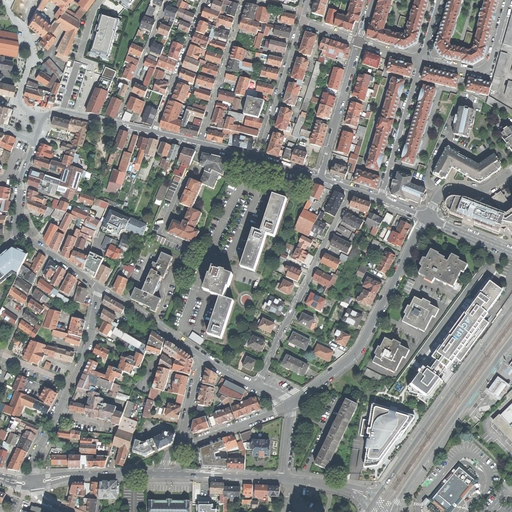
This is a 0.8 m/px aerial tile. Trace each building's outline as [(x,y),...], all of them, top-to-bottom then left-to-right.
[(40,10),(41,10),(47,0),(42,0),(38,8),(40,10)] [(51,0),(61,7),(65,10),(68,5),(69,6),(73,1),(72,0),(71,0),(51,0)] [(82,7),(86,11),(94,0),(81,0),(78,4),(81,7),(82,7)] [(316,0),(315,4),(312,13),(323,17),(327,0),(316,0)] [(352,0),(348,16),(351,17),(351,19),(341,16),(338,28),(352,32),(354,26),(355,22),(358,23),(362,10),(364,0),(352,0)] [(379,0),(375,15),(372,26),(370,26),(369,30),(367,35),(369,38),(391,45),(406,49),(411,46),(416,43),(420,31),(419,31),(421,24),(427,2),(428,0),(379,0)] [(439,35),(438,35),(435,46),(438,51),(441,57),(452,60),(453,59),(461,61),(461,62),(473,64),(478,61),(483,59),(486,48),(486,47),(487,42),(486,42),(493,19),(494,20),(495,18),(495,16),(494,16),(498,0),(449,0),(448,6),(447,5),(447,7),(446,9),(447,9),(442,24),(441,26),(441,28),(439,35)] [(223,6),(223,5),(223,4),(220,3),(215,1),(213,5),(212,9),(220,12),(223,6)] [(229,7),(227,15),(235,17),(237,11),(239,5),(231,2),(229,7)] [(245,14),(243,18),(253,21),(257,7),(247,4),(245,12),(245,14)] [(145,16),(151,18),(155,9),(149,6),(145,16)] [(65,10),(61,7),(54,16),(57,19),(63,12),(65,10)] [(78,13),(74,18),(78,21),(86,11),(82,7),(78,13)] [(177,16),(179,11),(169,7),(167,11),(165,16),(172,18),(175,20),(175,19),(177,16)] [(257,16),(266,19),(268,10),(263,8),(259,7),(257,16)] [(177,16),(184,19),(187,12),(179,9),(179,10),(179,11),(177,16)] [(202,17),(215,21),(217,22),(220,14),(205,9),(204,13),(202,16),(202,17)] [(511,10),(503,44),(510,46),(511,38),(511,10)] [(37,12),(36,15),(46,23),(48,20),(38,13),(37,12)] [(63,26),(68,29),(75,33),(76,33),(79,21),(78,21),(74,18),(63,12),(57,19),(55,21),(55,22),(63,26)] [(184,19),(192,23),(192,22),(193,19),(195,15),(187,12),(184,19)] [(281,22),(293,24),(294,20),(296,16),(283,13),(282,18),(281,22)] [(32,29),(41,37),(51,26),(46,23),(36,15),(34,14),(28,26),(32,29)] [(120,20),(102,15),(102,16),(100,22),(99,26),(97,32),(97,34),(98,34),(98,36),(94,35),(94,36),(94,38),(93,40),(95,41),(94,44),(91,53),(97,55),(97,56),(103,58),(103,57),(109,58),(114,40),(116,33),(118,28),(120,21),(120,20)] [(219,24),(231,27),(233,24),(234,20),(220,16),(217,23),(219,24)] [(144,28),(151,31),(153,26),(155,22),(144,18),(140,27),(144,28)] [(242,24),(240,29),(257,34),(260,24),(243,19),(242,24)] [(63,26),(55,22),(47,32),(48,32),(54,38),(63,26)] [(180,26),(179,29),(188,33),(190,29),(191,26),(182,22),(180,26)] [(208,29),(209,28),(208,27),(209,25),(200,22),(198,26),(196,32),(204,35),(206,31),(207,32),(208,29)] [(165,36),(168,38),(171,30),(161,25),(160,29),(158,33),(165,36)] [(292,30),(276,26),(274,34),(289,38),(290,34),(292,30)] [(264,35),(263,38),(268,40),(269,36),(271,36),(273,29),(266,27),(265,30),(264,35)] [(216,28),(213,35),(228,39),(229,36),(230,32),(216,28)] [(64,54),(68,56),(75,33),(68,29),(57,51),(57,52),(64,54)] [(0,54),(17,57),(17,49),(17,41),(17,33),(0,30),(0,54)] [(174,43),(177,38),(179,33),(175,31),(171,30),(168,38),(167,40),(174,43)] [(43,46),(47,49),(56,38),(54,38),(48,32),(39,43),(43,46)] [(303,43),(313,47),(317,36),(306,33),(304,38),(303,43)] [(194,38),(193,42),(202,46),(205,37),(196,34),(194,38)] [(203,49),(206,50),(207,47),(208,43),(210,39),(209,38),(205,37),(202,46),(201,49),(202,49),(203,49)] [(323,38),(320,50),(324,51),(327,52),(331,41),(327,39),(323,38)] [(210,44),(209,47),(224,52),(225,48),(226,45),(212,40),(210,44)] [(271,41),(269,50),(285,53),(286,49),(287,45),(271,41)] [(348,47),(331,41),(327,52),(327,53),(336,56),(347,60),(348,55),(350,50),(348,47)] [(159,55),(161,56),(164,48),(154,43),(153,47),(151,52),(159,55)] [(178,61),(180,54),(183,47),(174,43),(172,48),(170,55),(169,58),(178,61)] [(307,55),(310,56),(313,47),(303,43),(301,48),(300,53),(304,54),(303,55),(306,56),(307,55)] [(136,56),(141,57),(142,53),(144,49),(132,45),(129,53),(134,55),(136,56)] [(189,51),(187,56),(198,60),(202,49),(201,49),(191,45),(189,51)] [(242,53),(243,50),(234,48),(233,53),(231,59),(240,61),(242,53)] [(207,57),(206,59),(220,64),(221,60),(222,57),(208,52),(207,57)] [(491,84),(490,89),(497,91),(508,54),(500,52),(491,84)] [(366,53),(362,64),(377,69),(381,58),(373,55),(366,53)] [(157,66),(173,72),(176,67),(177,62),(161,56),(158,63),(157,66)] [(283,59),(270,56),(269,60),(268,64),(280,67),(282,63),(283,59)] [(0,67),(11,70),(11,66),(12,61),(3,60),(0,58),(0,67)] [(185,62),(183,67),(185,68),(196,72),(199,65),(200,63),(199,63),(187,58),(185,62)] [(49,59),(44,63),(52,72),(56,77),(61,82),(63,74),(49,59)] [(132,59),(130,64),(137,67),(139,62),(139,61),(132,59)] [(154,62),(148,59),(146,62),(145,66),(151,69),(155,70),(156,69),(157,66),(158,63),(156,62),(154,62)] [(229,64),(228,69),(237,72),(238,68),(239,62),(231,59),(229,64)] [(295,68),(305,72),(308,62),(305,61),(305,60),(302,59),(302,60),(298,59),(296,63),(295,68)] [(390,60),(387,72),(410,77),(412,68),(411,65),(399,63),(390,60)] [(241,67),(251,70),(251,71),(253,72),(255,65),(240,61),(239,62),(238,68),(240,68),(241,67)] [(51,73),(52,72),(44,63),(39,68),(41,70),(43,70),(49,75),(50,74),(49,74),(50,72),(51,73)] [(123,78),(131,81),(134,73),(137,67),(130,64),(129,64),(128,66),(123,78)] [(203,68),(202,72),(216,76),(217,72),(219,69),(217,68),(207,65),(205,65),(204,64),(203,68)] [(315,67),(313,74),(320,76),(322,69),(315,67)] [(103,74),(102,76),(113,80),(117,72),(106,68),(103,74)] [(263,68),(261,76),(277,80),(278,75),(279,71),(263,68)] [(295,80),(298,81),(302,83),(305,72),(295,68),(293,73),(292,78),(296,79),(295,80)] [(334,68),(331,78),(341,81),(342,76),(344,71),(334,68)] [(146,89),(148,89),(153,77),(155,70),(151,69),(145,84),(146,89)] [(425,71),(422,80),(456,88),(459,76),(449,74),(435,71),(428,69),(425,71)] [(181,74),(179,78),(193,83),(196,75),(182,70),(181,74)] [(46,85),(48,82),(51,78),(40,71),(38,75),(35,79),(46,85)] [(159,71),(156,79),(158,80),(162,81),(165,73),(159,71)] [(313,74),(309,86),(315,89),(320,76),(313,74)] [(356,86),(367,89),(370,80),(371,77),(365,75),(364,77),(359,75),(359,78),(356,86)] [(102,76),(97,89),(108,93),(113,80),(102,76)] [(200,84),(212,88),(214,85),(215,81),(199,76),(196,83),(200,84)] [(245,97),(248,89),(250,79),(241,77),(238,86),(236,95),(245,97)] [(331,78),(328,88),(338,91),(339,86),(341,81),(331,78)] [(378,129),(367,168),(378,171),(379,167),(380,167),(382,162),(383,156),(386,144),(390,133),(393,125),(394,121),(393,121),(398,106),(400,97),(403,90),(404,86),(403,86),(404,82),(393,78),(381,117),(377,129),(378,129)] [(488,95),(490,89),(491,84),(480,81),(469,79),(466,90),(488,95)] [(153,91),(164,96),(167,89),(169,84),(162,81),(158,80),(153,91)] [(52,90),(51,93),(56,95),(60,84),(55,82),(52,90)] [(259,82),(257,91),(258,91),(272,94),(273,90),(274,86),(259,82)] [(14,87),(0,83),(0,93),(11,96),(13,91),(14,87)] [(119,96),(124,98),(126,92),(128,86),(123,84),(122,89),(119,96)] [(176,91),(173,99),(184,103),(190,88),(179,84),(176,91)] [(294,85),(290,84),(288,88),(287,93),(298,97),(301,86),(297,84),(297,85),(294,84),(294,85)] [(134,93),(144,97),(148,89),(146,89),(137,85),(135,89),(134,93)] [(305,99),(311,101),(312,98),(315,89),(309,86),(305,99)] [(358,97),(358,99),(364,101),(365,96),(367,89),(356,86),(355,90),(353,96),(358,97)] [(403,158),(402,162),(413,165),(436,89),(424,86),(423,90),(422,90),(421,95),(419,101),(420,101),(417,111),(410,135),(406,146),(404,152),(402,157),(403,158)] [(40,100),(42,91),(38,89),(37,91),(26,88),(25,91),(23,95),(30,97),(34,99),(40,100)] [(93,114),(99,115),(108,93),(97,89),(93,99),(90,104),(87,113),(93,114)] [(144,97),(155,102),(160,104),(163,96),(148,89),(144,97)] [(197,89),(194,96),(209,100),(210,97),(211,93),(197,89)] [(254,94),(255,90),(248,89),(245,97),(248,97),(256,99),(257,94),(254,94)] [(49,96),(50,92),(43,90),(42,91),(40,100),(42,101),(41,105),(39,105),(39,107),(44,107),(49,96)] [(230,102),(233,103),(235,98),(236,95),(221,91),(220,95),(219,99),(224,101),(227,101),(230,102)] [(288,104),(287,105),(290,106),(291,105),(294,106),(298,97),(287,93),(285,98),(284,103),(288,104)] [(325,93),(321,105),(333,109),(334,103),(336,99),(331,97),(332,95),(325,93)] [(457,96),(451,94),(449,100),(454,102),(457,96)] [(30,97),(23,95),(25,103),(28,106),(33,106),(33,101),(34,99),(30,97)] [(507,115),(509,108),(488,95),(486,103),(500,111),(507,115)] [(54,98),(49,96),(44,107),(47,107),(50,108),(52,105),(54,98)] [(132,97),(131,100),(142,104),(138,113),(139,114),(144,102),(132,97)] [(248,97),(244,115),(259,118),(262,109),(264,101),(256,99),(248,97)] [(110,116),(115,118),(122,102),(118,100),(114,98),(107,115),(110,116)] [(233,103),(231,112),(237,113),(241,100),(235,98),(233,103)] [(300,111),(303,112),(307,113),(311,102),(311,101),(305,99),(300,111)] [(131,100),(127,109),(134,112),(138,113),(142,104),(131,100)] [(172,114),(176,103),(172,102),(170,101),(166,112),(172,114)] [(155,102),(152,110),(157,112),(160,104),(155,102)] [(348,113),(359,116),(360,112),(362,113),(362,110),(361,110),(362,105),(351,102),(350,108),(348,113)] [(182,105),(176,103),(172,114),(178,116),(181,108),(182,105)] [(321,105),(317,117),(324,119),(325,118),(330,119),(331,114),(333,109),(321,105)] [(187,110),(183,124),(187,125),(188,122),(190,115),(203,119),(204,116),(205,112),(192,108),(189,107),(188,107),(187,110)] [(454,133),(469,136),(470,132),(471,124),(472,120),(474,111),(460,107),(458,116),(456,124),(454,133)] [(148,108),(143,122),(147,124),(152,126),(157,112),(152,110),(148,108)] [(214,115),(212,122),(219,124),(220,125),(222,119),(224,113),(224,111),(216,108),(214,115)] [(127,109),(122,120),(130,122),(134,112),(127,109)] [(280,113),(279,118),(290,122),(293,112),(289,111),(289,110),(286,109),(286,110),(282,109),(280,113)] [(235,120),(243,122),(244,115),(237,113),(231,112),(229,111),(229,112),(228,115),(231,115),(230,118),(235,119),(235,120)] [(164,117),(176,121),(178,116),(172,114),(166,112),(164,117)] [(356,127),(359,116),(348,113),(347,117),(346,119),(345,119),(345,122),(345,123),(345,124),(356,127)] [(302,115),(300,115),(297,124),(303,126),(306,117),(301,116),(302,115)] [(247,116),(245,125),(261,128),(262,124),(263,120),(247,116)] [(54,121),(52,126),(69,130),(70,126),(71,121),(55,117),(54,121)] [(176,121),(164,117),(160,127),(170,130),(179,133),(182,123),(176,121)] [(227,130),(231,131),(232,129),(235,120),(235,119),(230,118),(227,117),(227,120),(224,129),(226,130),(227,130)] [(288,127),(290,122),(279,118),(277,123),(276,128),(280,129),(279,130),(282,131),(283,130),(287,131),(288,127)] [(188,122),(187,125),(200,128),(202,121),(195,119),(194,123),(188,122)] [(227,120),(222,119),(220,125),(219,124),(217,128),(224,129),(227,120)] [(71,120),(71,121),(70,126),(69,130),(77,133),(76,137),(76,140),(84,142),(88,124),(71,120)] [(314,133),(325,136),(326,131),(328,126),(324,125),(324,123),(317,121),(314,133)] [(180,133),(197,137),(200,128),(187,125),(183,124),(180,133)] [(302,129),(303,126),(297,124),(293,136),(299,138),(300,135),(302,129)] [(236,130),(235,132),(236,132),(239,133),(258,137),(258,135),(259,132),(236,126),(236,130)] [(511,128),(511,127),(503,133),(505,136),(504,137),(511,148),(511,128)] [(307,131),(302,129),(300,135),(309,138),(311,132),(307,131)] [(341,136),(340,141),(351,144),(354,134),(351,134),(351,132),(345,130),(345,132),(343,131),(341,136)] [(115,147),(118,149),(122,150),(124,144),(125,141),(128,134),(124,132),(120,131),(115,147)] [(208,135),(207,139),(221,143),(223,134),(218,133),(216,133),(209,131),(208,135)] [(311,144),(322,147),(323,142),(325,136),(314,133),(313,137),(311,137),(310,141),(311,141),(311,144)] [(73,137),(58,134),(57,140),(72,142),(73,137)] [(272,138),(271,143),(282,146),(285,137),(281,136),(281,135),(278,134),(278,135),(274,134),(272,138)] [(134,135),(128,154),(132,155),(138,136),(134,135)] [(1,145),(0,146),(12,151),(13,147),(15,147),(16,145),(14,145),(15,143),(16,141),(15,139),(11,138),(7,136),(5,136),(3,139),(2,142),(1,145)] [(236,137),(234,146),(252,150),(252,148),(253,146),(254,141),(245,139),(241,138),(236,137)] [(511,148),(504,137),(502,138),(503,139),(507,144),(510,148),(511,151),(511,148)] [(137,149),(141,150),(144,151),(146,145),(147,146),(149,140),(145,139),(141,138),(137,149)] [(145,152),(145,154),(153,157),(158,142),(154,141),(150,139),(148,145),(149,146),(148,148),(147,148),(145,152)] [(348,153),(351,144),(340,141),(339,145),(337,150),(348,153)] [(61,150),(67,152),(76,154),(78,148),(63,143),(61,150)] [(161,143),(158,152),(161,153),(168,156),(171,146),(168,145),(166,144),(161,143)] [(282,146),(271,143),(269,148),(267,153),(278,157),(279,155),(280,151),(282,146)] [(42,144),(40,149),(39,152),(37,156),(40,157),(43,158),(44,156),(46,151),(48,146),(42,144)] [(173,146),(168,158),(171,159),(174,160),(179,147),(176,147),(173,146)] [(287,148),(283,159),(287,160),(291,161),(294,151),(287,148)] [(452,168),(459,155),(452,151),(447,148),(446,150),(442,158),(439,162),(435,169),(437,170),(435,173),(439,175),(442,179),(444,178),(446,179),(452,168)] [(0,165),(5,167),(11,154),(0,149),(0,165)] [(184,149),(178,161),(182,163),(190,165),(195,152),(190,150),(184,149)] [(294,151),(291,161),(304,165),(305,162),(306,163),(307,161),(308,159),(306,158),(307,154),(295,150),(294,151)] [(119,171),(114,170),(107,189),(116,192),(117,188),(121,189),(132,155),(128,154),(125,153),(119,171)] [(207,167),(199,183),(202,185),(205,186),(213,189),(220,174),(222,176),(224,170),(227,165),(228,162),(228,161),(228,160),(227,160),(203,153),(200,166),(203,167),(203,165),(207,167)] [(455,169),(461,173),(462,171),(459,170),(465,158),(462,156),(459,155),(452,168),(455,169)] [(500,166),(499,164),(496,159),(497,158),(495,155),(483,163),(479,166),(477,165),(465,158),(459,170),(462,171),(461,173),(467,176),(475,181),(476,179),(478,180),(481,180),(484,178),(483,177),(485,176),(487,178),(490,176),(489,174),(491,173),(493,171),(494,173),(499,170),(500,169),(501,168),(501,167),(500,166)] [(64,160),(63,164),(68,166),(72,167),(74,159),(65,156),(64,160)] [(36,161),(35,165),(50,170),(50,168),(52,162),(37,157),(36,161)] [(60,163),(52,161),(52,162),(50,168),(58,170),(60,163)] [(60,164),(60,163),(58,170),(66,173),(68,166),(63,164),(60,164)] [(351,167),(349,173),(353,175),(356,165),(348,163),(347,166),(351,167)] [(332,168),(330,174),(335,176),(340,178),(345,179),(348,168),(344,167),(339,165),(336,164),(335,167),(334,168),(332,168)] [(227,165),(224,170),(231,173),(233,168),(227,165)] [(424,166),(420,165),(418,171),(424,173),(426,167),(424,166)] [(82,170),(72,167),(68,166),(66,173),(63,182),(62,187),(68,189),(75,191),(76,192),(82,170)] [(139,170),(136,179),(143,181),(147,169),(140,167),(139,170)] [(186,169),(181,167),(179,171),(175,170),(173,175),(182,178),(186,169)] [(439,175),(435,173),(437,170),(435,169),(433,174),(442,179),(439,175)] [(44,181),(45,176),(31,171),(30,176),(42,180),(44,181)] [(358,171),(354,182),(364,185),(374,189),(377,187),(380,178),(358,171)] [(412,185),(411,186),(410,186),(412,177),(398,173),(395,181),(392,191),(391,195),(397,198),(402,200),(404,196),(407,197),(406,199),(409,200),(420,204),(422,201),(425,194),(426,190),(412,185)] [(42,180),(30,176),(30,181),(29,185),(39,188),(42,180)] [(179,203),(189,208),(192,209),(197,196),(202,185),(199,183),(190,179),(179,203)] [(53,188),(42,184),(44,181),(42,180),(39,188),(51,193),(53,188)] [(172,180),(164,199),(171,201),(179,183),(178,182),(173,180),(172,180)] [(66,193),(68,189),(62,187),(56,185),(54,184),(53,188),(51,193),(56,194),(57,190),(62,192),(66,193)] [(162,184),(156,198),(162,201),(168,186),(162,184)] [(315,185),(310,196),(313,198),(318,200),(324,189),(319,187),(315,185)] [(0,187),(0,199),(8,201),(9,200),(9,198),(9,196),(10,193),(10,192),(10,191),(11,190),(0,187)] [(68,189),(66,193),(65,197),(72,200),(75,191),(68,189)] [(29,195),(28,199),(36,202),(36,201),(38,196),(39,194),(30,191),(29,195)] [(500,210),(500,212),(506,215),(511,210),(511,205),(511,206),(501,191),(491,198),(500,210)] [(336,192),(325,212),(335,217),(345,197),(340,194),(336,192)] [(93,204),(96,198),(82,194),(80,201),(93,205),(93,204)] [(243,260),(241,267),(254,272),(266,234),(274,237),(287,199),(273,195),(271,202),(263,226),(261,233),(253,230),(250,239),(243,260)] [(511,210),(506,215),(500,212),(494,209),(476,202),(469,200),(466,198),(463,198),(456,197),(453,197),(452,197),(450,198),(448,199),(447,201),(446,203),(446,204),(446,206),(447,208),(448,210),(449,211),(451,212),(450,213),(463,218),(474,223),(499,233),(500,231),(500,230),(504,232),(508,229),(511,233),(511,234),(511,210)] [(96,198),(93,204),(105,209),(108,203),(103,201),(96,198)] [(108,203),(115,207),(116,203),(114,202),(105,198),(103,201),(108,203)] [(366,212),(368,213),(371,204),(354,198),(352,203),(350,207),(360,210),(366,212)] [(34,202),(28,200),(29,204),(29,209),(43,214),(45,215),(46,212),(48,208),(35,203),(34,202)] [(311,202),(308,200),(303,211),(306,213),(311,202)] [(9,207),(10,202),(3,201),(2,206),(1,211),(8,212),(9,207)] [(488,201),(482,205),(494,209),(488,201)] [(59,208),(58,210),(66,213),(69,204),(65,203),(62,202),(59,208)] [(48,208),(46,212),(50,216),(54,210),(48,207),(48,208)] [(74,208),(71,214),(86,221),(88,216),(89,214),(74,208)] [(192,209),(189,208),(182,224),(173,220),(168,233),(194,244),(199,232),(194,230),(197,223),(202,213),(192,209)] [(63,222),(67,213),(66,213),(58,210),(57,209),(56,209),(52,215),(63,222)] [(138,233),(137,235),(142,237),(147,225),(139,221),(139,222),(131,218),(131,219),(111,210),(103,227),(104,228),(112,231),(114,227),(117,228),(115,231),(120,233),(122,229),(123,228),(126,229),(131,231),(132,230),(135,232),(134,233),(136,234),(137,233),(138,233)] [(306,213),(303,211),(297,224),(311,231),(316,221),(317,218),(306,213)] [(46,212),(45,215),(41,221),(44,223),(50,216),(46,212)] [(358,219),(365,223),(370,214),(368,213),(366,212),(365,216),(360,214),(358,219)] [(62,225),(60,229),(66,231),(66,232),(70,225),(72,219),(76,221),(77,218),(69,214),(67,213),(63,222),(62,225)] [(344,218),(342,222),(359,230),(363,222),(346,214),(344,218)] [(365,223),(379,230),(380,226),(383,220),(378,218),(374,216),(370,214),(365,223)] [(387,214),(383,222),(389,225),(393,217),(387,214)] [(100,221),(94,219),(88,216),(86,221),(83,227),(79,238),(87,241),(92,243),(93,236),(100,221)] [(78,227),(82,228),(83,227),(86,221),(78,218),(76,222),(76,226),(78,227)] [(326,226),(316,221),(311,231),(321,236),(324,231),(326,226)] [(395,233),(405,238),(408,232),(411,226),(402,221),(395,233)] [(50,247),(59,228),(53,225),(52,224),(49,230),(48,233),(45,239),(47,243),(50,247)] [(311,231),(297,224),(294,229),(303,233),(309,236),(309,235),(311,232),(311,231)] [(379,230),(378,232),(383,235),(386,229),(380,226),(379,230)] [(353,233),(348,243),(354,246),(360,233),(357,231),(355,234),(353,233)] [(389,239),(388,243),(397,247),(398,246),(400,247),(403,242),(405,238),(395,233),(393,232),(389,239)] [(57,234),(50,248),(54,250),(58,253),(64,237),(57,234)] [(126,253),(132,238),(124,234),(123,237),(122,238),(120,243),(118,242),(116,248),(123,251),(122,252),(126,253)] [(156,235),(154,241),(163,245),(165,238),(156,235)] [(65,258),(69,260),(77,239),(74,238),(70,236),(62,256),(65,258)] [(297,248),(304,252),(307,246),(310,247),(311,244),(312,242),(302,236),(299,242),(300,242),(297,248)] [(106,237),(102,246),(108,249),(110,245),(112,239),(106,237)] [(332,241),(330,245),(340,250),(341,251),(347,253),(351,245),(334,237),(332,241)] [(87,241),(79,238),(75,247),(78,248),(83,250),(87,241)] [(111,245),(116,248),(118,242),(112,239),(110,245),(111,245)] [(372,256),(379,242),(374,239),(367,253),(367,254),(372,256)] [(287,243),(285,247),(293,251),(295,247),(287,243)] [(115,260),(116,259),(116,257),(119,259),(122,252),(123,251),(116,248),(111,245),(106,256),(111,258),(115,260)] [(13,246),(0,257),(0,284),(13,273),(18,275),(20,272),(21,268),(23,266),(25,261),(27,257),(28,254),(20,250),(13,246)] [(345,263),(344,265),(350,268),(360,249),(354,246),(348,257),(345,263)] [(306,253),(304,252),(297,248),(294,255),(292,259),(299,263),(300,261),(304,263),(305,263),(307,260),(306,259),(307,257),(309,254),(306,253)] [(426,261),(419,275),(434,282),(435,279),(446,285),(448,283),(455,286),(453,289),(460,292),(463,286),(456,283),(462,272),(464,273),(468,265),(451,257),(448,262),(438,257),(439,254),(431,250),(426,261)] [(76,265),(84,270),(89,258),(74,252),(70,261),(76,265)] [(182,252),(174,271),(180,273),(188,255),(182,252)] [(381,262),(391,266),(393,262),(395,257),(392,255),(388,254),(386,252),(383,257),(381,262)] [(90,274),(95,278),(104,258),(91,253),(89,258),(84,270),(90,274)] [(168,268),(173,257),(162,253),(157,264),(153,262),(151,266),(154,267),(155,268),(154,271),(153,270),(153,271),(159,274),(158,276),(162,278),(163,279),(168,268)] [(35,264),(33,267),(39,270),(46,258),(42,255),(40,254),(36,260),(35,264)] [(324,258),(321,262),(336,270),(340,262),(326,254),(324,258)] [(338,260),(345,263),(348,257),(341,254),(338,260)] [(23,266),(29,270),(31,265),(25,261),(23,266)] [(50,261),(44,274),(50,278),(53,271),(56,272),(59,267),(54,264),(50,261)] [(391,266),(381,262),(379,265),(377,271),(379,272),(383,274),(386,275),(389,271),(391,266)] [(102,266),(96,279),(99,281),(104,284),(110,270),(102,266)] [(39,270),(33,267),(31,271),(37,275),(39,270)] [(211,324),(208,335),(222,339),(234,302),(224,298),(227,287),(229,288),(233,275),(225,273),(225,271),(213,267),(210,275),(209,274),(206,283),(204,290),(204,291),(205,290),(212,293),(211,294),(220,297),(217,308),(211,324)] [(60,268),(51,285),(57,288),(66,272),(63,270),(60,268)] [(290,268),(286,277),(297,282),(299,277),(301,272),(290,268)] [(366,271),(359,268),(356,275),(362,278),(366,271)] [(315,275),(313,279),(327,286),(332,278),(317,270),(315,275)] [(29,273),(25,279),(33,285),(35,280),(37,276),(30,271),(29,273)] [(159,274),(153,271),(152,271),(147,281),(143,292),(154,296),(162,278),(158,276),(159,274)] [(69,274),(60,291),(68,295),(76,279),(72,276),(69,274)] [(116,292),(121,296),(121,294),(127,281),(128,280),(126,279),(119,276),(113,290),(116,292)] [(367,292),(376,296),(378,290),(381,285),(368,278),(363,287),(368,289),(367,292)] [(20,279),(16,284),(29,294),(30,290),(32,287),(20,279)] [(52,292),(54,288),(41,279),(39,282),(38,286),(50,295),(52,292)] [(409,279),(403,291),(409,294),(415,282),(409,279)] [(278,283),(276,289),(279,290),(289,295),(291,290),(294,285),(284,280),(281,285),(278,283)] [(463,359),(489,323),(483,319),(487,314),(503,292),(498,288),(490,282),(482,293),(481,292),(477,298),(472,304),(469,307),(444,341),(441,345),(432,357),(433,358),(434,359),(438,362),(441,364),(446,368),(447,368),(455,358),(461,362),(463,359)] [(79,287),(75,301),(83,304),(85,296),(87,290),(79,287)] [(325,287),(323,293),(329,296),(331,290),(325,287)] [(13,292),(11,295),(12,296),(24,304),(26,300),(27,297),(15,289),(13,292)] [(151,308),(150,310),(155,313),(161,300),(154,296),(143,292),(140,291),(135,289),(131,299),(141,304),(151,308)] [(447,368),(446,368),(441,364),(438,362),(434,359),(433,358),(432,357),(441,345),(444,341),(469,307),(472,304),(477,298),(472,294),(467,291),(465,289),(390,391),(428,406),(453,372),(461,362),(455,358),(447,368)] [(43,297),(44,295),(36,290),(35,293),(33,296),(40,301),(41,301),(43,297)] [(359,298),(358,302),(365,306),(366,304),(371,306),(373,301),(376,296),(367,292),(365,291),(362,295),(361,295),(359,298)] [(309,298),(306,304),(315,309),(316,309),(316,307),(321,309),(326,300),(311,293),(309,298)] [(61,295),(59,298),(63,300),(62,300),(64,301),(63,303),(67,305),(70,300),(61,295)] [(345,295),(342,302),(349,305),(352,298),(345,295)] [(118,311),(121,305),(106,297),(105,301),(104,305),(117,312),(118,311)] [(266,309),(279,315),(282,310),(285,304),(271,298),(268,304),(265,303),(263,308),(266,309)] [(408,311),(402,322),(417,330),(418,327),(425,331),(432,318),(435,319),(439,311),(415,298),(409,309),(408,311)] [(41,315),(45,309),(32,300),(30,303),(28,306),(41,315)] [(2,316),(15,325),(17,321),(18,318),(6,310),(2,316)] [(24,316),(24,317),(36,325),(40,319),(27,310),(26,313),(24,316)] [(61,314),(51,310),(47,319),(58,322),(61,314)] [(349,310),(343,321),(357,328),(360,322),(362,317),(349,310)] [(102,319),(112,325),(113,323),(116,317),(105,311),(103,315),(102,319)] [(301,318),(298,323),(310,329),(311,329),(312,329),(313,328),(314,328),(314,326),(314,325),(314,324),(312,323),(313,320),(314,320),(315,319),(313,319),(309,317),(310,316),(310,315),(309,314),(309,313),(306,314),(306,313),(305,312),(304,314),(303,314),(301,318)] [(73,318),(69,334),(81,337),(83,329),(85,321),(73,318)] [(58,322),(47,319),(47,320),(44,328),(54,331),(55,331),(56,328),(58,322)] [(259,319),(256,326),(259,327),(259,328),(270,334),(273,329),(275,325),(263,319),(262,321),(259,319)] [(32,336),(36,330),(35,329),(22,320),(21,324),(19,327),(32,336)] [(102,327),(99,332),(107,337),(112,328),(113,327),(105,322),(102,327)] [(123,338),(126,334),(116,328),(115,330),(113,333),(123,338)] [(334,329),(330,336),(337,339),(336,342),(338,343),(338,344),(340,345),(341,344),(345,346),(348,342),(350,337),(341,332),(334,329)] [(148,347),(146,352),(156,354),(156,353),(161,354),(165,340),(159,336),(153,332),(148,347)] [(193,332),(189,337),(201,346),(205,340),(193,332)] [(291,338),(289,342),(295,345),(305,350),(310,341),(294,333),(291,338)] [(131,343),(134,339),(126,334),(123,338),(131,343)] [(67,338),(66,341),(78,345),(80,342),(81,339),(68,335),(67,338)] [(249,344),(248,346),(261,352),(261,351),(262,351),(264,347),(266,343),(265,343),(265,342),(260,339),(259,339),(256,337),(253,336),(250,341),(249,344)] [(379,349),(373,362),(388,370),(389,367),(396,371),(403,357),(405,358),(409,350),(391,341),(385,338),(379,349)] [(148,347),(134,339),(131,343),(131,344),(139,349),(146,353),(146,352),(148,347)] [(42,355),(43,353),(45,348),(46,345),(34,342),(32,341),(28,350),(26,354),(24,359),(29,361),(33,363),(38,365),(40,360),(42,355)] [(128,352),(129,351),(130,349),(129,348),(117,341),(115,345),(128,352)] [(172,357),(176,360),(179,349),(173,345),(167,341),(164,352),(170,356),(172,357)] [(130,349),(137,353),(139,349),(131,344),(129,348),(130,349)] [(333,352),(318,345),(314,354),(327,361),(330,356),(331,357),(332,355),(333,352)] [(43,353),(55,356),(57,349),(58,348),(50,346),(48,346),(47,348),(45,348),(43,353)] [(93,353),(105,358),(107,359),(110,352),(97,346),(95,350),(93,353)] [(55,356),(54,358),(72,362),(73,358),(74,353),(57,349),(55,356)] [(103,373),(103,374),(101,379),(101,380),(114,384),(116,378),(121,380),(124,372),(132,375),(135,367),(140,369),(144,357),(137,353),(130,349),(129,351),(130,352),(128,356),(124,355),(121,363),(118,370),(109,367),(106,374),(103,373)] [(175,365),(173,371),(189,375),(190,375),(193,361),(192,358),(186,354),(179,349),(176,360),(181,361),(181,363),(176,362),(175,365)] [(169,368),(168,370),(170,371),(173,371),(175,365),(174,363),(163,355),(160,366),(169,368)] [(284,361),(282,366),(304,376),(308,366),(301,363),(301,362),(295,359),(294,360),(287,356),(284,361)] [(253,368),(254,366),(254,365),(256,361),(247,357),(246,359),(245,361),(243,366),(252,371),(253,368)] [(88,366),(85,373),(101,379),(103,374),(94,371),(97,364),(90,361),(88,366)] [(160,368),(154,389),(159,390),(162,391),(165,391),(168,381),(170,371),(168,370),(160,368)] [(367,368),(364,374),(379,382),(382,376),(367,368)] [(205,376),(203,384),(205,384),(214,387),(217,375),(207,369),(205,376)] [(81,382),(78,388),(89,391),(90,392),(93,384),(95,378),(84,374),(81,382)] [(17,392),(21,394),(27,379),(19,375),(13,390),(17,392)] [(175,388),(173,393),(179,395),(185,396),(187,386),(189,378),(188,378),(178,375),(176,383),(175,382),(173,387),(175,388)] [(487,391),(500,401),(511,386),(498,377),(487,391)] [(99,379),(97,386),(111,391),(114,384),(101,380),(99,379)] [(235,385),(226,381),(223,386),(221,388),(219,392),(228,397),(232,398),(239,400),(241,401),(244,393),(246,394),(247,391),(235,385)] [(111,391),(109,397),(116,398),(117,393),(120,386),(114,384),(111,391)] [(200,395),(198,405),(205,407),(210,408),(212,402),(213,402),(214,396),(213,396),(215,390),(203,387),(202,387),(200,395)] [(88,397),(89,391),(78,388),(77,391),(75,394),(72,401),(77,402),(79,396),(82,397),(83,395),(88,397)] [(153,402),(155,402),(159,390),(154,389),(151,388),(149,396),(148,400),(153,402)] [(46,389),(40,399),(45,402),(45,403),(51,406),(54,400),(57,395),(53,393),(53,392),(50,390),(50,391),(46,389)] [(89,405),(86,416),(94,418),(99,419),(100,417),(104,418),(103,420),(112,423),(116,412),(117,408),(106,405),(105,405),(103,404),(104,400),(99,399),(100,395),(95,393),(90,392),(89,391),(88,397),(90,397),(88,405),(89,405)] [(24,404),(27,396),(21,394),(17,392),(11,407),(7,405),(6,406),(4,413),(14,417),(18,419),(24,404)] [(230,402),(228,397),(219,392),(218,397),(224,404),(230,402)] [(117,393),(116,398),(129,402),(130,397),(123,394),(117,393)] [(184,402),(185,396),(179,395),(176,404),(176,406),(181,408),(182,407),(184,402)] [(24,404),(33,408),(36,400),(27,396),(24,404)] [(243,404),(247,414),(261,410),(260,409),(256,398),(253,399),(253,398),(251,399),(250,399),(249,399),(250,401),(243,403),(243,404)] [(341,411),(336,421),(347,426),(358,405),(347,399),(342,409),(341,411)] [(49,411),(51,407),(36,400),(33,408),(47,414),(49,411)] [(153,403),(153,402),(148,400),(145,413),(150,414),(153,403)] [(129,402),(124,413),(130,415),(134,404),(129,402)] [(71,407),(70,410),(79,412),(85,413),(86,406),(72,403),(71,407)] [(511,403),(500,415),(511,426),(511,427),(511,403)] [(176,406),(169,404),(166,416),(179,420),(180,416),(181,413),(180,413),(181,408),(176,406)] [(232,408),(236,419),(238,418),(242,416),(247,414),(243,404),(242,404),(232,408)] [(363,466),(363,468),(377,466),(379,464),(383,459),(397,439),(400,437),(415,417),(414,416),(396,411),(397,408),(390,406),(389,409),(373,404),(372,404),(371,406),(368,420),(363,420),(360,436),(368,437),(367,441),(366,440),(365,450),(366,450),(364,465),(363,466)] [(198,405),(196,413),(204,415),(205,407),(198,405)] [(213,415),(214,416),(217,426),(225,423),(234,419),(230,409),(221,412),(221,411),(216,412),(217,414),(213,415)] [(112,425),(120,427),(121,424),(124,414),(116,412),(112,423),(112,425)] [(124,414),(121,424),(125,425),(126,426),(129,419),(130,415),(124,413),(124,414)] [(511,427),(511,426),(500,415),(494,422),(511,440),(511,427)] [(19,423),(21,424),(22,421),(18,419),(14,417),(8,431),(14,434),(19,423)] [(192,432),(194,434),(201,431),(210,428),(206,418),(194,421),(192,432)] [(123,433),(133,437),(136,429),(135,428),(138,422),(129,419),(126,426),(125,425),(123,433)] [(26,429),(37,434),(38,431),(40,428),(22,421),(21,424),(27,426),(26,429)] [(337,448),(347,426),(336,421),(331,432),(326,443),(337,448)] [(4,442),(8,433),(2,430),(0,434),(0,440),(1,441),(3,442),(4,442)] [(23,437),(33,442),(35,438),(36,435),(27,431),(26,435),(25,434),(23,437)] [(59,434),(57,437),(71,439),(72,432),(60,431),(59,434)] [(72,432),(71,439),(75,439),(80,440),(81,432),(72,431),(72,432)] [(114,441),(113,444),(122,447),(129,449),(134,437),(133,437),(123,433),(118,431),(116,436),(114,441)] [(243,441),(243,442),(246,440),(253,438),(250,431),(240,434),(243,441)] [(163,435),(153,440),(156,445),(159,451),(173,444),(174,439),(176,435),(163,432),(163,435)] [(23,438),(12,433),(8,443),(9,444),(19,448),(23,438)] [(223,439),(227,450),(238,446),(237,443),(236,440),(234,441),(232,436),(223,439)] [(18,448),(28,453),(33,443),(23,438),(19,448),(18,448)] [(227,450),(223,439),(199,448),(200,453),(199,453),(199,457),(197,457),(198,460),(200,460),(200,463),(201,463),(202,468),(214,468),(227,469),(228,459),(228,453),(227,450)] [(136,441),(133,452),(144,455),(148,455),(155,452),(153,447),(156,445),(153,440),(145,443),(136,441)] [(255,450),(254,456),(262,456),(269,457),(270,442),(255,441),(255,443),(255,450)] [(337,448),(326,443),(321,453),(320,454),(316,464),(326,469),(337,448)] [(81,449),(81,453),(96,454),(97,446),(92,446),(81,445),(81,449)] [(3,447),(0,455),(0,467),(3,468),(9,449),(3,447)] [(128,452),(129,449),(122,447),(121,449),(120,453),(127,456),(128,452)] [(18,448),(9,469),(14,470),(19,471),(28,453),(18,448)] [(127,456),(120,453),(116,464),(119,465),(124,466),(127,456)] [(53,456),(52,465),(60,465),(67,465),(68,457),(53,456)] [(70,456),(70,469),(75,469),(82,469),(82,464),(82,456),(75,456),(70,456)] [(88,464),(88,469),(96,469),(105,468),(109,457),(103,457),(99,457),(88,456),(88,464)] [(228,459),(227,469),(236,469),(245,470),(245,460),(242,459),(228,459)] [(445,485),(434,498),(439,502),(441,504),(450,511),(457,504),(464,495),(468,490),(471,487),(477,480),(470,473),(473,470),(470,468),(467,471),(464,469),(462,467),(461,468),(460,467),(445,485)] [(74,483),(71,494),(78,496),(79,492),(80,489),(86,490),(85,483),(79,483),(74,483)] [(101,483),(99,499),(117,499),(117,497),(117,494),(117,488),(117,484),(117,483),(109,483),(103,483),(101,483)] [(212,484),(211,494),(221,494),(224,494),(224,487),(224,484),(218,484),(212,484)] [(245,485),(244,495),(253,495),(253,485),(248,485),(245,485)] [(256,485),(255,497),(269,497),(269,496),(269,486),(263,486),(256,485)] [(275,486),(269,486),(269,496),(279,497),(280,487),(275,486)] [(224,487),(224,494),(224,497),(228,497),(240,498),(240,488),(232,487),(224,487)] [(71,508),(74,509),(78,496),(71,494),(67,507),(71,508)] [(96,511),(98,500),(89,500),(89,503),(88,511),(96,511)] [(150,509),(149,511),(190,511),(190,510),(191,502),(191,501),(184,501),(184,502),(173,501),(173,500),(170,500),(168,500),(168,501),(156,501),(150,501),(150,509)] [(220,511),(220,507),(218,507),(215,507),(215,503),(211,503),(211,501),(199,501),(199,511),(220,511)]
